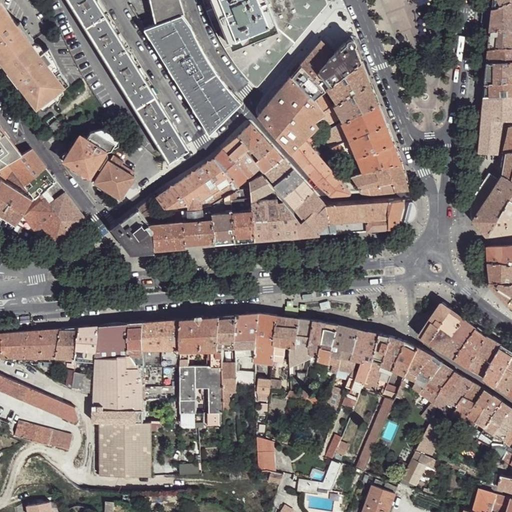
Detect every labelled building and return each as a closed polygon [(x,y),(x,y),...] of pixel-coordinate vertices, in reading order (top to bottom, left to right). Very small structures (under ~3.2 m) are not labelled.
[(99,0),(68,0),(169,162),(189,149),(156,95),(158,93),(99,0)] [(148,0),(155,23),(185,14),(182,5),(180,0),(148,0)] [(205,0),(207,5),(211,17),(218,31),(223,42),(231,54),(238,65),(247,75),(256,85),(324,4),(322,0),(205,0)] [(511,0),(500,7),(495,8),(493,30),(511,28),(511,0)] [(0,54),(5,61),(30,42),(17,25),(0,1),(0,54)] [(155,23),(209,133),(241,102),(232,92),(224,83),(217,73),(209,62),(203,51),(197,40),(191,26),(185,14),(155,23)] [(20,22),(17,25),(30,42),(34,40),(20,22)] [(511,28),(493,30),(491,49),(511,47),(511,28)] [(322,67),(329,85),(365,70),(354,40),(349,39),(350,40),(333,53),(322,67)] [(333,53),(321,41),(259,115),(290,151),(303,137),(314,126),(306,115),(310,113),(319,108),(313,91),(323,87),(329,85),(322,67),(333,53)] [(22,83),(39,106),(48,100),(53,96),(69,84),(44,51),(39,54),(30,42),(5,61),(11,70),(15,74),(22,83)] [(511,47),(491,49),(490,60),(511,59),(511,47)] [(511,59),(490,60),(488,82),(511,80),(511,59)] [(1,65),(7,73),(11,70),(5,61),(1,65)] [(329,85),(335,100),(370,81),(365,70),(329,85)] [(511,80),(488,82),(486,95),(511,94),(511,80)] [(331,102),(338,121),(378,103),(370,81),(335,100),(331,102)] [(39,106),(22,83),(17,86),(35,110),(39,106)] [(313,91),(319,108),(329,103),(323,87),(313,91)] [(511,94),(486,95),(484,118),(504,119),(504,120),(511,119),(511,94)] [(57,102),(53,96),(48,100),(53,107),(57,102)] [(337,122),(344,142),(386,123),(378,103),(338,121),(337,122)] [(314,126),(318,131),(323,129),(310,113),(306,115),(314,126)] [(504,119),(484,118),(483,120),(481,151),(498,152),(504,120),(504,119)] [(483,120),(474,119),(471,150),(481,151),(483,120)] [(56,120),(49,125),(55,134),(63,128),(56,120)] [(238,136),(258,161),(273,147),(252,120),(238,136)] [(330,148),(340,161),(342,161),(357,155),(393,143),(386,123),(344,142),(336,145),(330,148)] [(0,125),(0,165),(6,162),(21,153),(0,125)] [(318,131),(330,148),(336,145),(324,128),(323,129),(318,131)] [(64,159),(63,161),(68,164),(67,165),(69,166),(71,170),(78,175),(83,175),(84,176),(85,175),(90,178),(96,167),(107,152),(111,151),(112,147),(117,140),(118,138),(103,129),(101,129),(90,132),(86,138),(85,137),(76,139),(68,153),(64,159)] [(223,148),(224,149),(251,174),(262,167),(258,161),(238,136),(223,148)] [(289,152),(317,181),(330,168),(303,137),(290,151),(289,152)] [(361,163),(364,170),(401,162),(393,143),(357,155),(361,163)] [(262,167),(267,173),(283,158),(273,147),(258,161),(262,167)] [(20,180),(22,183),(28,180),(46,168),(31,148),(23,152),(21,153),(6,162),(10,167),(20,180)] [(233,180),(237,186),(251,174),(224,149),(215,157),(233,180)] [(107,152),(96,167),(99,169),(105,159),(107,157),(107,156),(107,152)] [(107,160),(94,182),(121,198),(134,176),(132,175),(134,172),(122,164),(123,162),(113,155),(109,161),(107,160)] [(157,200),(162,209),(185,206),(186,210),(192,209),(203,209),(202,200),(233,180),(215,157),(205,164),(156,197),(157,200)] [(267,173),(276,184),(293,169),(283,158),(267,173)] [(0,178),(1,177),(4,179),(10,167),(6,162),(0,165),(0,178)] [(349,174),(361,191),(373,192),(408,190),(401,162),(364,170),(356,172),(349,174)] [(343,167),(349,174),(356,172),(353,165),(352,163),(343,167)] [(353,165),(356,172),(364,170),(361,163),(353,165)] [(10,167),(4,179),(15,186),(20,180),(10,167)] [(32,185),(38,193),(40,192),(57,181),(46,168),(28,180),(32,185)] [(317,181),(329,193),(332,194),(348,193),(349,192),(349,190),(330,168),(317,181)] [(276,184),(286,196),(303,180),(293,169),(276,184)] [(502,178),(491,171),(489,175),(486,179),(497,186),(502,178)] [(251,198),(253,241),(279,238),(310,235),(303,221),(265,174),(251,178),(251,187),(251,194),(270,189),(276,196),(251,198)] [(492,233),(511,198),(511,178),(504,174),(502,178),(497,186),(475,219),(488,234),(491,234),(492,233)] [(1,177),(0,178),(0,209),(17,220),(30,200),(31,197),(15,186),(4,179),(1,177)] [(486,179),(479,189),(475,196),(473,216),(475,219),(497,186),(486,179)] [(202,200),(203,209),(212,207),(231,194),(240,190),(237,186),(233,180),(202,200)] [(286,196),(296,208),(313,191),(303,180),(286,196)] [(57,181),(40,192),(71,231),(85,221),(85,218),(57,181)] [(231,194),(232,199),(251,198),(251,194),(251,187),(240,190),(231,194)] [(296,208),(305,219),(324,203),(313,191),(296,208)] [(30,200),(17,220),(56,242),(58,242),(71,231),(40,192),(38,193),(33,197),(30,200)] [(212,207),(213,214),(233,212),(232,199),(231,194),(212,207)] [(235,242),(244,242),(253,241),(251,198),(232,199),(233,212),(235,242)] [(511,198),(492,233),(491,234),(508,231),(511,230),(511,198)] [(152,222),(153,224),(156,224),(156,217),(148,206),(145,201),(137,206),(152,222)] [(325,205),(330,233),(391,228),(395,225),(398,223),(405,225),(406,223),(408,223),(412,222),(415,220),(417,218),(418,215),(418,212),(416,208),(414,205),(403,202),(403,201),(390,201),(389,202),(325,205)] [(303,221),(310,235),(318,235),(330,233),(325,205),(324,203),(305,219),(303,221)] [(113,227),(132,251),(143,250),(154,249),(153,224),(152,222),(137,206),(136,206),(137,209),(113,227)] [(184,221),(185,246),(200,245),(216,244),(213,218),(203,219),(203,209),(192,209),(186,210),(183,210),(184,221)] [(184,221),(183,210),(164,213),(165,223),(184,221)] [(213,218),(216,244),(235,242),(233,212),(213,214),(213,218)] [(153,224),(154,249),(168,248),(185,246),(184,221),(165,223),(159,223),(156,224),(153,224)] [(511,243),(510,244),(489,245),(489,252),(489,261),(511,264),(511,243)] [(511,264),(489,261),(491,271),(493,284),(511,282),(511,264)] [(511,282),(493,284),(501,293),(511,304),(511,301),(511,282)] [(448,306),(443,302),(421,336),(429,343),(452,309),(448,306)] [(458,313),(452,309),(429,343),(443,351),(464,318),(458,313)] [(239,315),(221,316),(220,347),(225,347),(225,362),(235,363),(236,356),(239,315)] [(245,315),(239,315),(236,356),(246,356),(246,348),(255,348),(259,315),(245,315)] [(278,316),(259,315),(255,348),(255,356),(254,361),(272,364),(275,344),(275,343),(278,316)] [(221,316),(182,320),(182,367),(225,366),(225,362),(225,347),(220,347),(221,316)] [(299,320),(278,316),(275,343),(275,344),(290,346),(295,346),(299,320)] [(472,324),(464,318),(443,351),(454,359),(476,328),(472,324)] [(182,320),(145,322),(144,352),(144,367),(144,422),(145,422),(145,425),(182,425),(182,419),(182,367),(182,320)] [(315,321),(299,320),(295,346),(290,346),(288,358),(289,367),(289,374),(302,373),(301,362),(310,358),(311,354),(315,321)] [(327,323),(315,321),(311,354),(318,356),(327,323)] [(145,322),(129,324),(129,353),(131,353),(144,352),(145,322)] [(340,325),(327,323),(318,356),(317,359),(330,362),(333,354),(331,354),(340,325)] [(129,324),(102,326),(97,362),(95,374),(94,384),(111,385),(114,400),(120,421),(130,422),(144,422),(144,367),(138,367),(137,365),(131,353),(129,353),(129,324)] [(350,327),(340,325),(331,354),(333,354),(340,357),(350,327)] [(102,326),(81,328),(81,331),(77,360),(97,362),(102,326)] [(360,330),(350,327),(340,357),(349,360),(360,330)] [(481,332),(476,328),(454,359),(468,367),(487,336),(481,332)] [(63,329),(29,331),(26,358),(57,357),(62,332),(63,329)] [(370,331),(360,330),(349,360),(354,362),(359,363),(370,331)] [(29,331),(3,334),(2,356),(1,357),(26,358),(29,331)] [(71,331),(62,332),(57,357),(77,360),(81,331),(71,331)] [(380,334),(370,331),(359,363),(354,362),(350,373),(345,389),(360,393),(360,392),(361,392),(363,388),(380,334)] [(408,341),(380,334),(363,388),(373,391),(382,370),(393,374),(408,343),(408,341)] [(494,340),(487,336),(468,367),(484,377),(502,344),(494,340)] [(412,345),(408,343),(393,374),(386,390),(397,394),(401,386),(407,374),(418,348),(412,345)] [(511,349),(508,348),(502,344),(484,377),(496,386),(511,357),(511,349)] [(436,356),(419,347),(418,348),(407,374),(420,382),(436,357),(436,356)] [(255,348),(246,348),(246,356),(255,356),(255,348)] [(144,352),(131,353),(137,365),(138,367),(144,367),(144,352)] [(340,357),(333,354),(330,362),(333,364),(338,365),(340,357)] [(349,360),(340,357),(338,365),(337,368),(350,373),(354,362),(349,360)] [(444,363),(436,357),(420,382),(416,388),(423,394),(443,364),(444,363)] [(511,357),(496,386),(511,396),(511,357)] [(235,363),(225,362),(225,366),(225,405),(229,405),(229,392),(236,392),(236,390),(235,372),(235,363)] [(338,365),(333,364),(330,372),(336,373),(337,368),(338,365)] [(456,372),(443,364),(423,394),(434,403),(433,403),(434,404),(445,389),(456,372)] [(225,366),(182,367),(182,419),(187,419),(198,418),(198,401),(214,401),(214,414),(218,414),(225,413),(225,366)] [(95,374),(76,372),(74,387),(93,391),(92,399),(114,399),(111,385),(94,384),(95,374)] [(254,372),(235,372),(236,390),(254,390),(254,372)] [(464,378),(456,372),(445,389),(454,394),(464,378)] [(0,374),(0,390),(76,423),(82,410),(0,374)] [(270,381),(259,378),(257,386),(269,389),(270,381)] [(473,383),(464,378),(454,394),(445,389),(434,404),(439,408),(444,411),(448,405),(458,411),(473,383)] [(485,391),(473,383),(458,411),(455,416),(465,418),(468,419),(485,391)] [(311,389),(303,388),(302,393),(300,402),(305,404),(306,400),(310,398),(311,389)] [(493,397),(485,391),(468,419),(478,422),(493,397)] [(302,393),(289,392),(285,398),(290,400),(300,402),(302,393)] [(395,400),(386,397),(356,469),(365,472),(395,400)] [(503,403),(493,397),(478,422),(486,428),(503,403)] [(340,403),(327,401),(325,408),(337,412),(340,403)] [(434,404),(433,403),(426,416),(433,421),(435,418),(439,408),(434,404)] [(511,410),(511,408),(503,403),(486,428),(496,435),(511,410)] [(511,431),(511,410),(496,435),(502,439),(505,441),(511,431)] [(80,437),(18,422),(14,436),(76,453),(80,437)] [(496,435),(486,428),(483,433),(493,440),(496,435)] [(101,442),(86,439),(82,455),(97,459),(101,442)] [(335,441),(334,441),(326,458),(332,460),(336,451),(339,443),(335,441)] [(348,445),(340,441),(339,443),(336,451),(343,454),(344,454),(348,445)] [(437,460),(418,451),(400,484),(415,490),(427,466),(433,469),(437,460)] [(332,460),(323,482),(329,485),(339,462),(332,460)] [(284,475),(268,471),(264,479),(279,486),(284,475)] [(511,476),(502,475),(498,487),(511,490),(511,476)] [(115,476),(107,476),(105,500),(114,501),(114,492),(115,479),(115,476)] [(321,482),(300,478),(297,492),(318,496),(321,482)] [(397,489),(387,485),(385,490),(395,494),(397,489)] [(381,489),(374,487),(364,511),(389,511),(395,494),(385,490),(381,489)] [(490,511),(495,494),(480,489),(474,511),(490,511)] [(506,511),(511,499),(495,494),(490,511),(506,511)] [(52,511),(50,501),(28,506),(29,511),(52,511)] [(112,511),(113,503),(105,503),(105,505),(104,511),(112,511)]
